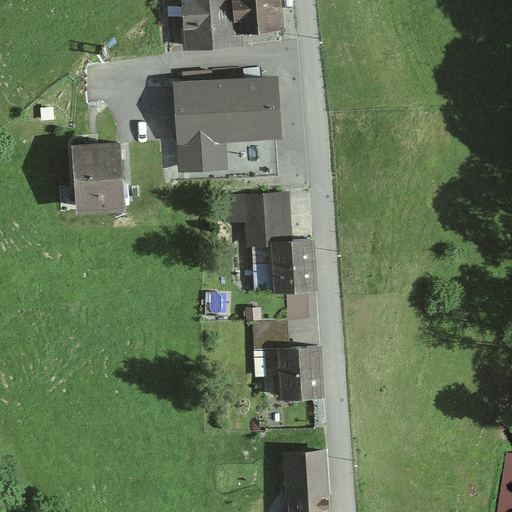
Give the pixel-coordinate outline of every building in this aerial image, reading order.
[(295,0),(184,0),(188,48),(299,39),(295,0)] [(181,170),(232,168),(231,140),(285,137),(282,72),(177,76),(181,170)] [(119,141),(77,142),(78,201),(120,200),(119,141)] [(290,193),(225,196),(227,223),(246,222),(247,248),(254,247),(256,292),(286,290),(308,289),(316,289),(313,240),(292,241),(290,193)] [(308,289),(286,290),(287,319),(309,318),(309,305),(308,289)] [(287,319),(287,320),(253,322),(255,350),(280,349),(289,348),(288,333),(287,319)] [(289,348),(280,349),(282,400),(323,398),(322,347),(289,348)] [(331,511),(325,445),(281,450),(287,511),(331,511)] [(511,511),(511,457),(508,457),(500,511),(511,511)]
